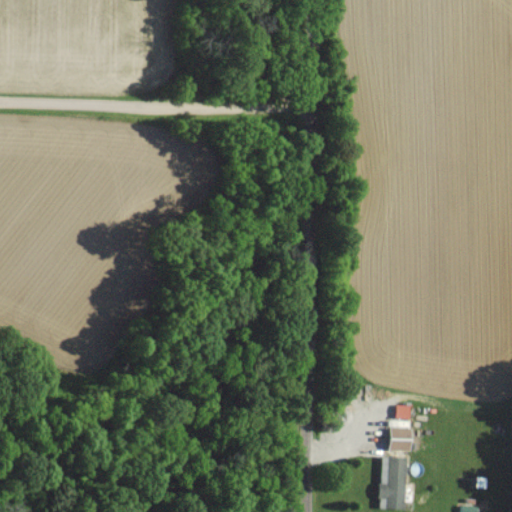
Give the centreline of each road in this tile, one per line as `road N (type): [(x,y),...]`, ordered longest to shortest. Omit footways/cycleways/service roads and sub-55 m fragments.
road 1 (residential): [(306,511),(316,0)]
road 2 (residential): [(0,72),(315,79)]
